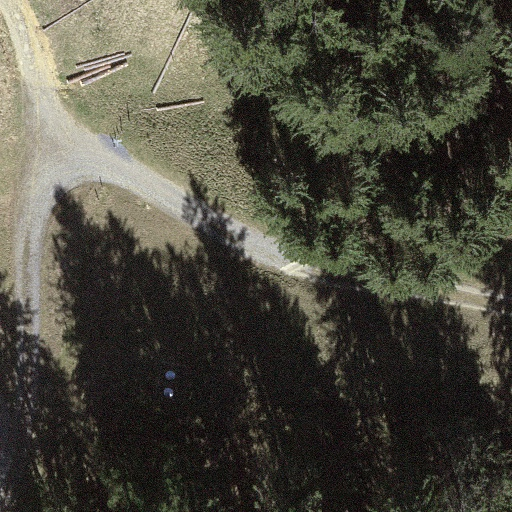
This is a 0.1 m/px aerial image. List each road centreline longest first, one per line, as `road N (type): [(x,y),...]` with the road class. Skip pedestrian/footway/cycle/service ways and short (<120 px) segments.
road 1 (track): [(511,307),(292,262),(108,165),(62,167)]
road 2 (track): [(62,167),(36,208),(26,404),(0,499)]
